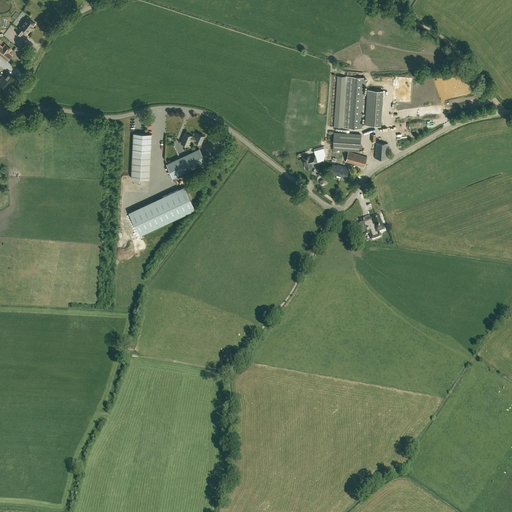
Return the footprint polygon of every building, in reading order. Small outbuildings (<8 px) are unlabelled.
[(30,19),(28,17),(18,29),(23,33),(24,31),(27,34),(36,23),(33,22),(34,21),(34,20),(32,18),(31,18),(30,19)] [(12,54),(10,52),(3,46),(0,44),(0,54),(7,60),(12,54)] [(1,80),(0,79),(0,83),(7,89),(16,79),(7,72),(1,80)] [(334,127),(343,127),(361,128),(364,78),(346,77),(337,76),(334,127)] [(383,91),(367,90),(365,125),(380,126),(383,91)] [(149,179),(151,134),(133,133),(131,178),(149,179)] [(191,140),(192,136),(185,133),(181,143),(188,146),(191,140)] [(201,144),(204,136),(197,133),(195,137),(192,136),(191,140),(194,141),(201,144)] [(360,151),(361,134),(334,133),(333,149),(360,151)] [(387,159),(388,144),(376,143),(375,158),(387,159)] [(201,168),(207,165),(206,162),(199,149),(167,164),(173,178),(200,165),(201,168)] [(364,167),(367,157),(348,152),(345,162),(364,167)] [(317,162),(315,155),(310,156),(303,158),(306,168),(307,168),(308,169),(310,168),(310,167),(313,166),(312,163),(313,162),(313,163),(317,162)] [(346,177),(349,169),(333,164),(330,173),(346,177)] [(195,209),(184,186),(129,212),(140,235),(195,209)] [(384,230),(379,215),(371,218),(372,220),(369,221),(369,220),(368,220),(366,221),(365,218),(361,220),(362,223),(359,224),(358,226),(360,232),(363,233),(365,233),(366,235),(370,234),(372,240),(381,237),(379,232),(384,230)]
